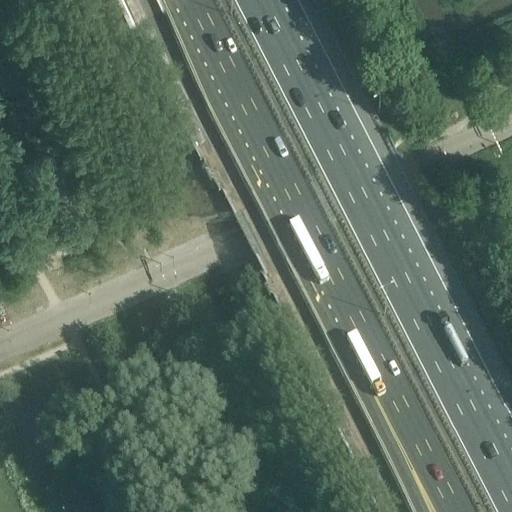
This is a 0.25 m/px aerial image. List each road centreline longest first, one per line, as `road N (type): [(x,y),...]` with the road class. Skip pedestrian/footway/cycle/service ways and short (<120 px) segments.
road 1 (unclassified): [(0,349),(511,122)]
road 2 (motorway): [(511,492),(256,0)]
road 3 (motorway): [(184,0),(380,386)]
road 4 (motorway): [(380,386),(447,511)]
road 5 (motorway): [(380,386),(432,511)]
